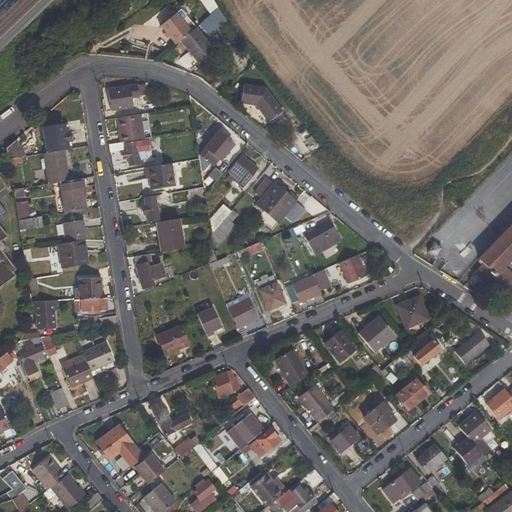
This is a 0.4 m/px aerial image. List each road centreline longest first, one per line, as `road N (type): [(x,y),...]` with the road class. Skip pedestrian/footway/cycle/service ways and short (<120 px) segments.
road 1 (residential): [(419,275),(181,80),(112,67),(87,72)]
road 2 (residential): [(87,72),(140,393)]
road 3 (residential): [(511,356),(343,493)]
road 4 (residential): [(236,356),(419,275)]
road 5 (residential): [(236,356),(343,493)]
road 6 (track): [(398,261),(511,140)]
